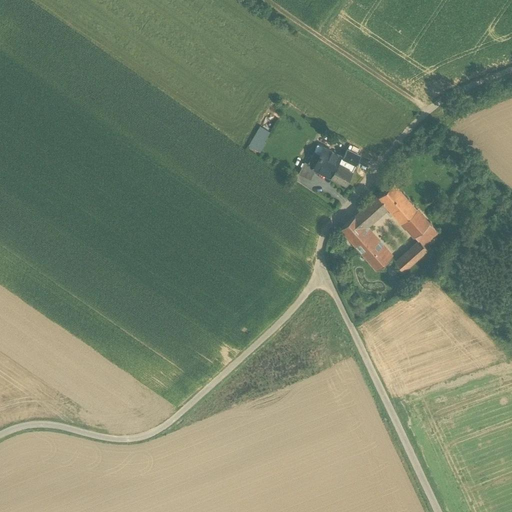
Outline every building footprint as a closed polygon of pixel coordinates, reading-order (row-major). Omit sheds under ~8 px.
[(266,142),(254,135),(248,144),(259,151),(266,142)] [(322,155),(314,151),(308,163),(315,167),(315,168),(316,169),(331,176),(337,164),(341,157),(341,156),(325,148),(322,155)] [(360,156),(347,150),(343,158),(356,164),(360,156)] [(356,164),(343,158),(341,157),(337,164),(352,172),(356,164)] [(308,163),(304,161),(298,174),(310,180),(316,169),(315,168),(315,167),(308,163)] [(352,172),(337,164),(331,176),(346,184),(352,172)] [(393,181),(378,194),(388,205),(402,221),(416,208),(393,181)] [(388,205),(378,194),(372,200),(381,211),(388,205)] [(372,200),(341,228),(350,239),(364,226),(365,226),(381,211),(372,200)] [(432,226),(416,208),(402,221),(419,241),(423,245),(424,244),(447,223),(442,217),(432,226)] [(391,256),(365,226),(364,226),(350,239),(377,269),(391,256)] [(419,241),(411,248),(419,256),(428,249),(424,244),(423,245),(419,241)] [(411,248),(395,262),(403,271),(419,256),(411,248)]
